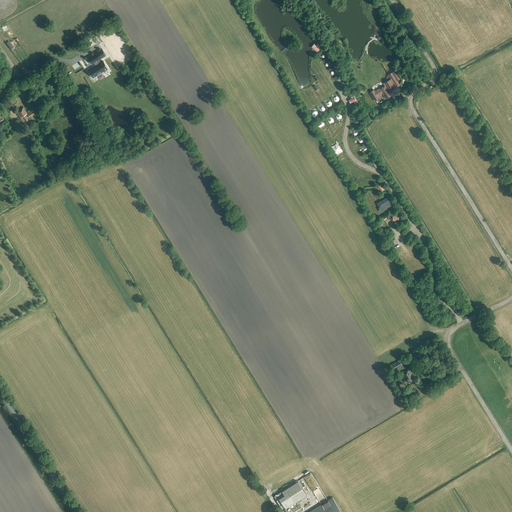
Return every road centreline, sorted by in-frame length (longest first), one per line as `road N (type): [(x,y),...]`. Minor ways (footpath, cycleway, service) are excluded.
road 1 (track): [(511,270),(411,106),(435,69),(391,0)]
road 2 (track): [(511,450),(446,335),(511,295)]
road 3 (unclassified): [(75,511),(0,392)]
